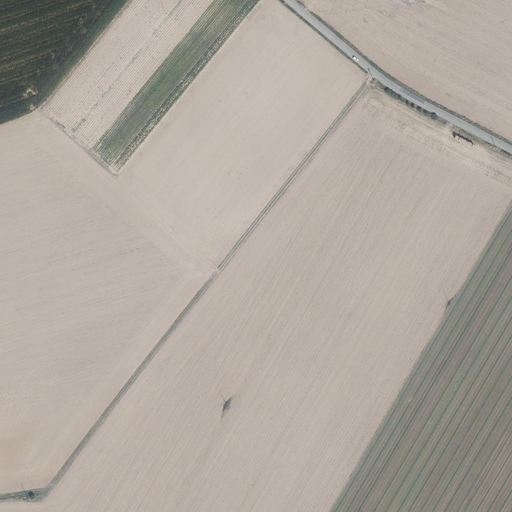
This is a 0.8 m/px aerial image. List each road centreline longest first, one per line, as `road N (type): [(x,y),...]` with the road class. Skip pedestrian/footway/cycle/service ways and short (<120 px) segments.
road 1 (track): [(376,74),(45,489),(0,497)]
road 2 (tertiary): [(511,151),(376,74),(288,0)]
